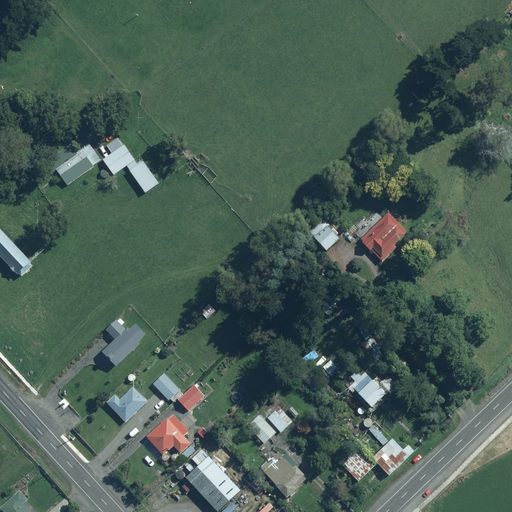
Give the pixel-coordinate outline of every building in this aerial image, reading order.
[(44,163),(51,172),(56,168),(67,184),(102,160),(84,135),(44,163)] [(125,145),(103,159),(113,175),(135,160),(125,145)] [(159,183),(143,161),(129,171),(145,193),(159,183)] [(388,210),(360,237),(382,260),(395,247),(394,245),(404,236),(400,232),(405,228),(388,210)] [(327,226),(314,238),(325,251),(339,240),(327,226)] [(0,228),(0,254),(17,274),(30,262),(0,229),(0,228)] [(124,322),(120,319),(117,322),(115,321),(105,330),(107,332),(115,340),(101,353),(106,358),(105,360),(109,364),(110,363),(113,366),(116,368),(140,345),(138,343),(145,335),(135,324),(127,332),(121,325),(124,322)] [(318,375),(311,382),(320,391),(344,366),(333,356),(316,373),(318,375)] [(349,387),(373,411),(401,383),(392,374),(379,387),(364,372),(349,387)] [(164,373),(153,384),(168,401),(180,390),(164,373)] [(194,385),(178,400),(189,411),(205,396),(194,385)] [(107,402),(125,422),(147,401),(133,386),(120,399),(115,394),(107,402)] [(278,406),(266,417),(281,434),(293,423),(278,406)] [(276,434),(259,414),(246,426),(263,445),(276,434)] [(167,418),(146,436),(163,455),(174,446),(180,453),(190,444),(167,418)] [(392,439),(371,459),(390,479),(411,459),(409,457),(414,452),(408,446),(403,451),(392,439)] [(341,465),(359,484),(376,469),(359,449),(341,465)] [(261,468),(287,496),(307,478),(296,466),(293,468),(279,452),(261,468)] [(209,456),(186,478),(217,511),(241,490),(209,456)] [(27,499),(19,491),(0,508),(3,511),(29,511),(22,504),(27,499)]
